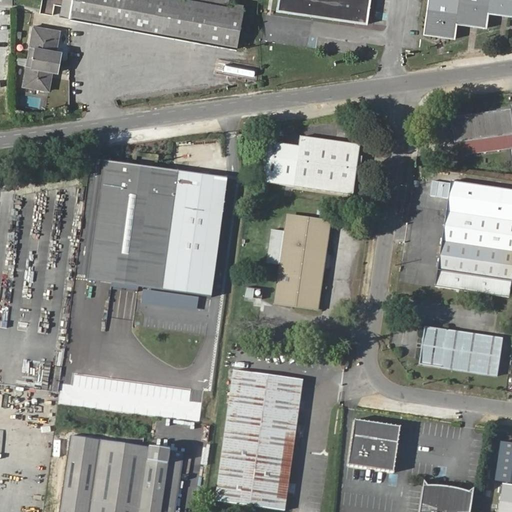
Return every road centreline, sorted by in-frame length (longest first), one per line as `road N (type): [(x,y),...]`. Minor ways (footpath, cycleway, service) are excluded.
road 1 (unknown): [(191,60),(97,50),(74,333),(79,348),(193,378),(205,361),(216,309)]
road 2 (unclassified): [(389,89),(402,136),(370,345),(373,373),(401,393),(511,409)]
road 3 (unclassified): [(0,145),(389,89)]
road 4 (unknown): [(216,309),(233,191),(225,113)]
road 5 (unclassified): [(389,89),(511,72)]
